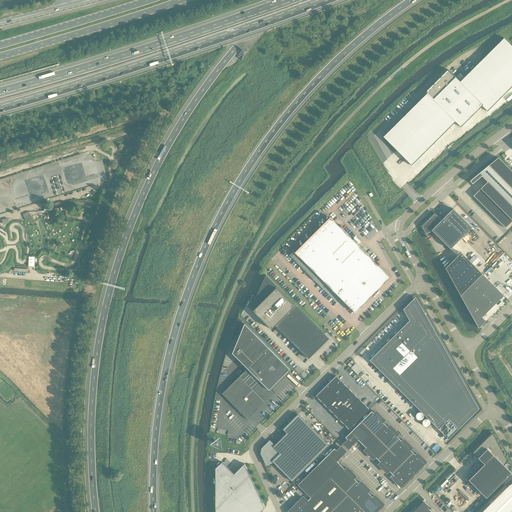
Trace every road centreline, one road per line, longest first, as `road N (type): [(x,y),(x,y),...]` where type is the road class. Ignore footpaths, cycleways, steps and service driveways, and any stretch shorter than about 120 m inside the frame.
road 1 (motorway): [(153,511),(167,359),(192,276),(226,204),(306,91),(411,0)]
road 2 (motorway): [(282,0),(199,95),(133,216),(98,337),(90,420),(95,511)]
road 3 (motorway): [(0,109),(329,0)]
road 4 (unclassified): [(424,279),(254,448),(280,511)]
road 5 (motorway): [(285,0),(0,90)]
road 6 (unclassified): [(511,126),(401,220),(399,234),(424,279)]
road 7 (primary): [(0,56),(181,0)]
road 8 (primary): [(150,0),(0,45)]
road 9 (unclassified): [(387,511),(496,405)]
